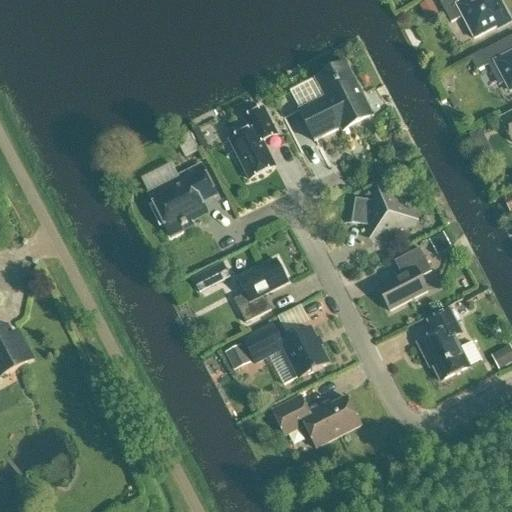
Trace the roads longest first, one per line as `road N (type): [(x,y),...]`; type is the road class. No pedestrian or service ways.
road 1 (unclassified): [(198,511),(0,135)]
road 2 (residential): [(511,392),(447,424),(420,427),(402,417),(292,208)]
